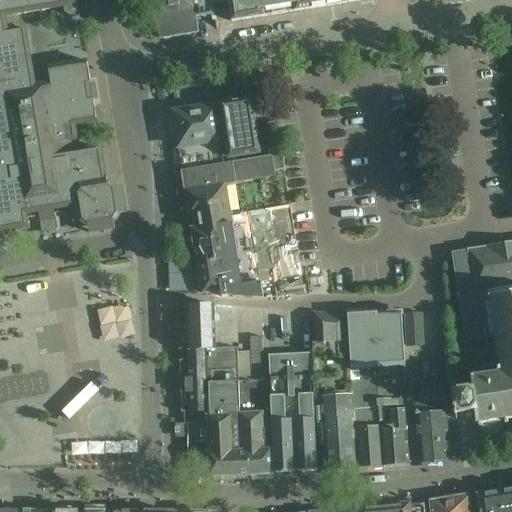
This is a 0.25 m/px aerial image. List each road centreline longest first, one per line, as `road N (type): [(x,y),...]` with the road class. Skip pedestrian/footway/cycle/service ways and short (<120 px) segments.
road 1 (residential): [(0,261),(124,239),(140,211),(117,69)]
road 2 (residential): [(117,69),(395,26)]
